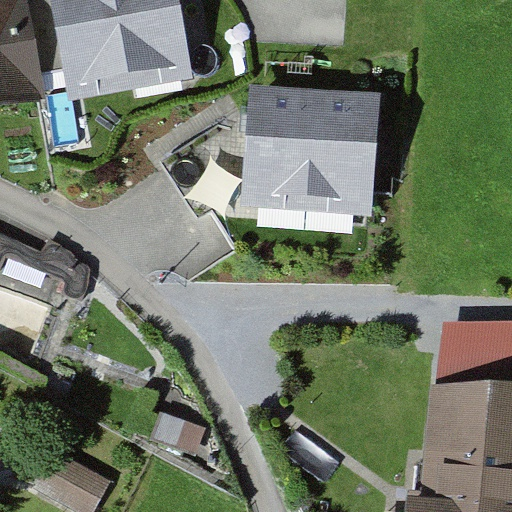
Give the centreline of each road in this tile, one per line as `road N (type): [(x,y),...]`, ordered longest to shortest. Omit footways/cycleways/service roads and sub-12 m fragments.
road 1 (track): [(60,233),(174,128),(215,77),(223,32),(218,0)]
road 2 (residential): [(188,346),(123,269),(0,204)]
